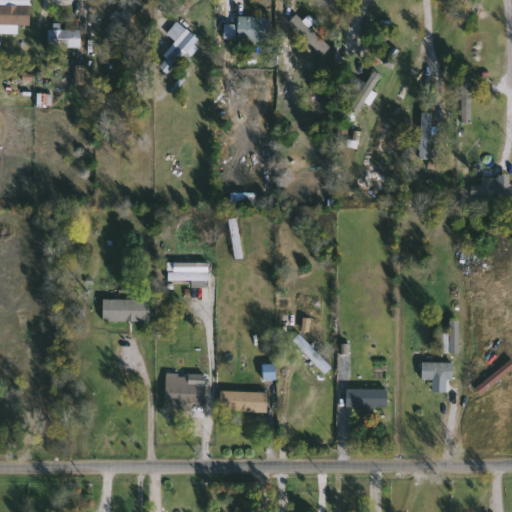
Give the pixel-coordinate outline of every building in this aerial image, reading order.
[(31,0),(31,26),(19,26),(19,33),(0,33),(0,0),(31,0)] [(139,0),(149,10),(117,44),(104,32),(133,0),(139,0)] [(332,48),(324,56),(290,23),(298,14),(332,48)] [(238,42),(238,18),(272,18),(272,42),(238,42)] [(50,29),(83,29),(83,48),(50,48),(50,29)] [(209,51),(198,64),(187,54),(168,74),(160,67),(191,34),(209,51)] [(383,77),(368,99),(360,94),(376,72),(383,77)] [(473,122),(463,122),(463,76),(473,76),(473,122)] [(511,184),(511,205),(498,205),(498,196),(472,196),(472,185),(483,185),(483,178),(493,178),(493,184),(511,184)] [(256,193),(256,204),(232,204),(232,193),(256,193)] [(230,219),(239,217),(245,257),(236,258),(230,219)] [(171,282),(171,263),(211,263),(211,287),(193,287),(193,282),(171,282)] [(103,321),(104,299),(152,299),(152,321),(103,321)] [(441,333),(451,333),(451,320),(461,320),(461,353),(441,353),(441,333)] [(297,345),(297,328),(314,328),(314,345),(297,345)] [(511,371),(482,394),(477,387),(511,360),(511,371)] [(451,363),(451,380),(423,380),(423,363),(451,363)] [(207,375),(206,387),(197,387),(196,405),(166,404),(167,374),(207,375)] [(347,410),(347,389),(388,389),(388,410),(347,410)] [(268,392),(268,411),(221,411),(221,392),(268,392)] [(101,403),(101,395),(125,395),(125,403),(101,403)]
